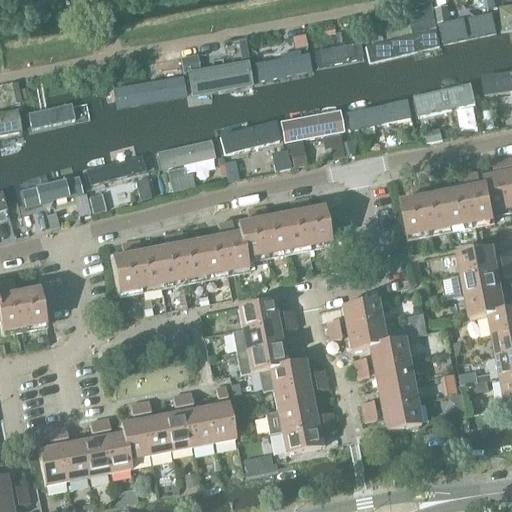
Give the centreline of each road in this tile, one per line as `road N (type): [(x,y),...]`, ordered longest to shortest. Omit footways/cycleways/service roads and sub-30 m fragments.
road 1 (residential): [(0,79),(422,0)]
road 2 (residential): [(68,240),(355,176)]
road 3 (residential): [(305,293),(376,279),(355,176)]
road 4 (secondary): [(508,492),(338,511)]
road 5 (residential): [(355,176),(511,142)]
